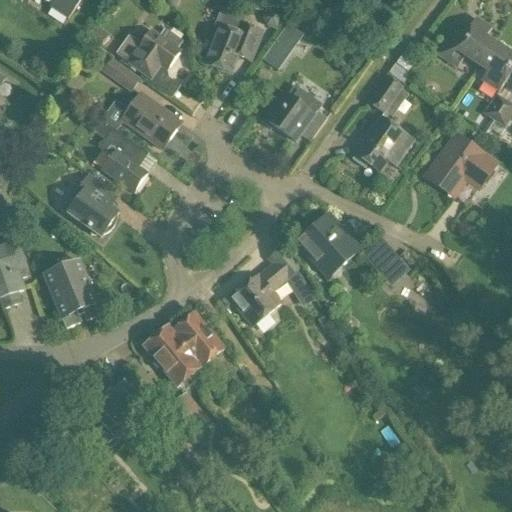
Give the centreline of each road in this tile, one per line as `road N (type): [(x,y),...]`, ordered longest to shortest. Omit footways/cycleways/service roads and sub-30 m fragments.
road 1 (residential): [(286,200),(245,177),(222,179),(169,241),(170,272),(188,301)]
road 2 (residential): [(434,253),(309,196),(286,200)]
road 3 (residential): [(286,200),(260,236),(188,301)]
